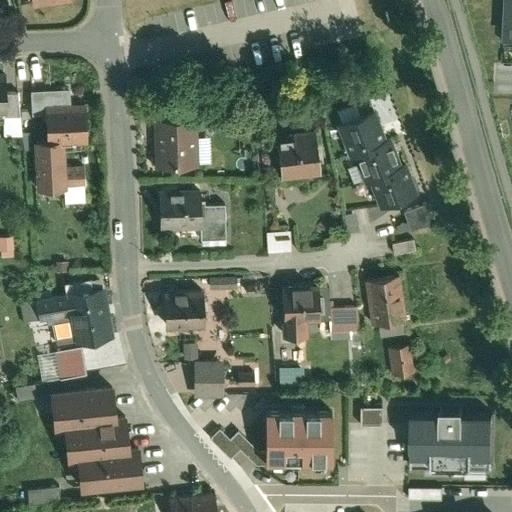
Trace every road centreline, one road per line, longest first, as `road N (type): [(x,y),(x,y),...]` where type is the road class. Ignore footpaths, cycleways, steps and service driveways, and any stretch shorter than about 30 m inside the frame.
road 1 (residential): [(248,511),(182,428),(150,373),(127,308),(108,41)]
road 2 (tertiary): [(511,250),(440,0)]
